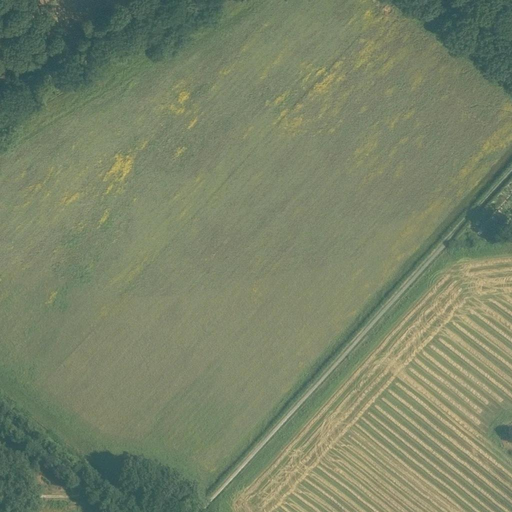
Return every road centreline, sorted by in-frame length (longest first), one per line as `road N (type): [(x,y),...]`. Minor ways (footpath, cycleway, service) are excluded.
road 1 (unclassified): [(198,511),(511,170)]
road 2 (track): [(190,0),(0,106)]
road 3 (track): [(0,500),(105,497),(149,511)]
road 4 (track): [(0,424),(96,497)]
